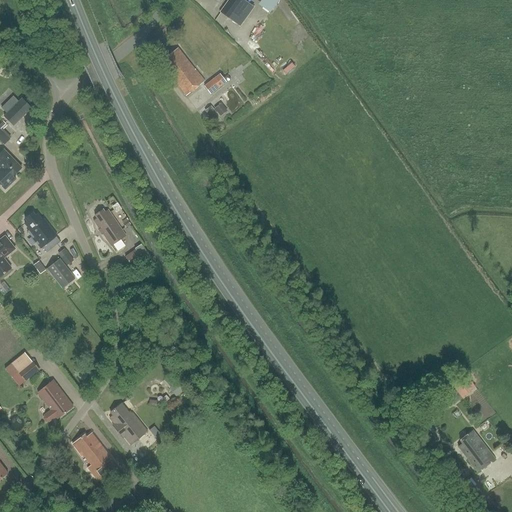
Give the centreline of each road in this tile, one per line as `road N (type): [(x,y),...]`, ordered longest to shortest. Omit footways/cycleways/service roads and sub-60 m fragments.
road 1 (trunk): [(389,511),(190,235),(133,135),(72,0)]
road 2 (unclassified): [(9,511),(93,384),(111,339),(101,288),(48,164),(53,117),(68,93)]
road 3 (unclassified): [(68,93),(140,37),(167,0)]
